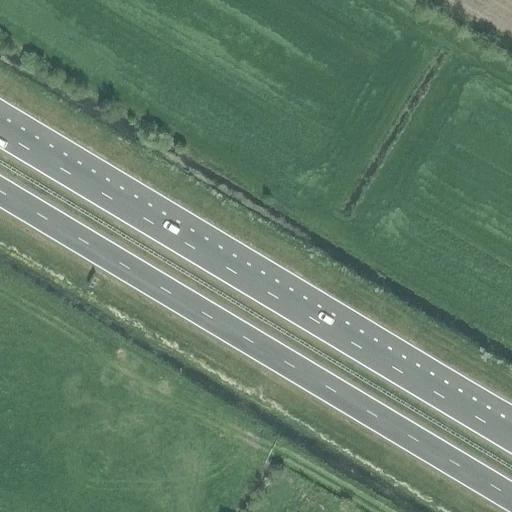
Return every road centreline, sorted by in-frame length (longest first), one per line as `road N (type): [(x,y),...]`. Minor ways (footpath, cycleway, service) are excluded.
road 1 (trunk): [(511,438),(0,132)]
road 2 (trunk): [(0,192),(511,498)]
